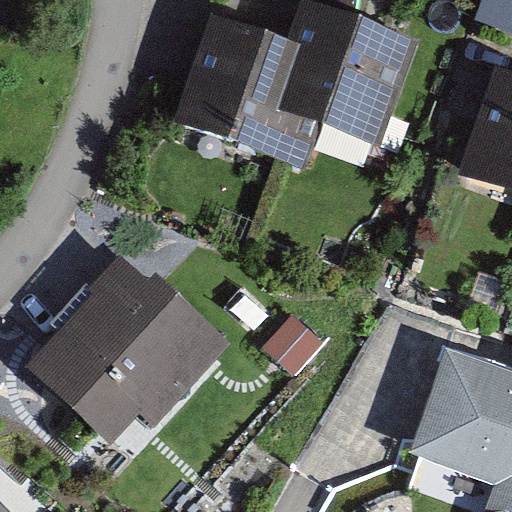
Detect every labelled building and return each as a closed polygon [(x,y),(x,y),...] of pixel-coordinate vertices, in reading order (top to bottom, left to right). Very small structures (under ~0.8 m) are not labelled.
[(511,0),(492,0),(485,21),(511,30),(511,0)] [(280,54),(203,29),(169,129),(304,175),(317,136),(376,155),(409,56),(293,17),(280,54)] [(511,91),(488,84),(456,187),(511,204),(511,91)] [(225,351),(131,258),(22,369),(102,447),(134,414),(148,429),(225,351)] [(499,488),(491,511),(511,511),(511,383),(442,362),(411,461),(499,488)]
